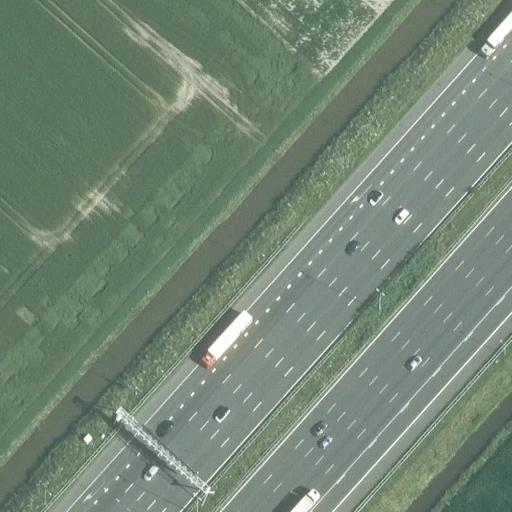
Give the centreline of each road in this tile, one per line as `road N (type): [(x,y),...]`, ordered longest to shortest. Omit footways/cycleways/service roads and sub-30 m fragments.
road 1 (motorway): [(511,92),(135,511)]
road 2 (motorway): [(264,511),(511,235)]
